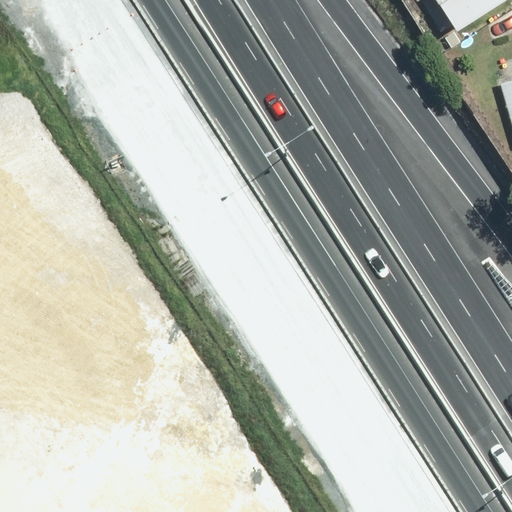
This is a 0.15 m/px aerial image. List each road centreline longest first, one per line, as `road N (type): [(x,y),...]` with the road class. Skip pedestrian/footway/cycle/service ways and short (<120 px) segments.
road 1 (motorway): [(486,511),(147,0)]
road 2 (motorway): [(256,0),(511,397)]
road 3 (motorway): [(342,0),(511,209)]
